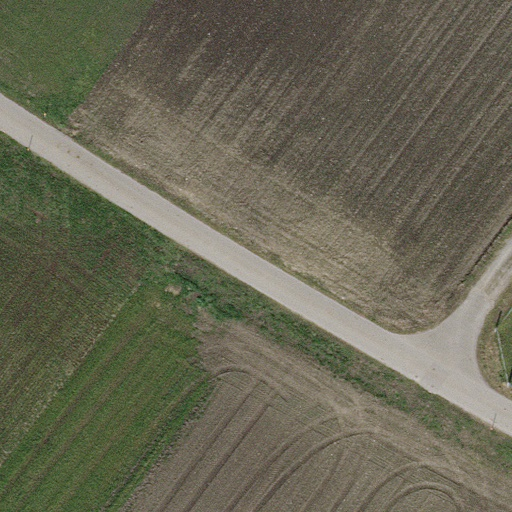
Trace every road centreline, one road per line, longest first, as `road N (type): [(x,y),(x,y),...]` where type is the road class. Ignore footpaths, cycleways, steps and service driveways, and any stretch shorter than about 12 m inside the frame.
road 1 (residential): [(0,97),(221,243),(511,415)]
road 2 (track): [(511,272),(435,375)]
